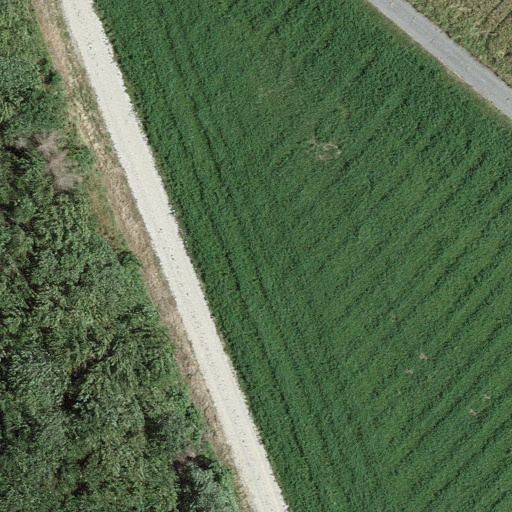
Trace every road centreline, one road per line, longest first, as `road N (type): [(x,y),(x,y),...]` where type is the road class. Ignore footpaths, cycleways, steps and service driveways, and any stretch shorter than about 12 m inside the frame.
road 1 (track): [(78,0),(272,511)]
road 2 (track): [(386,0),(511,106)]
